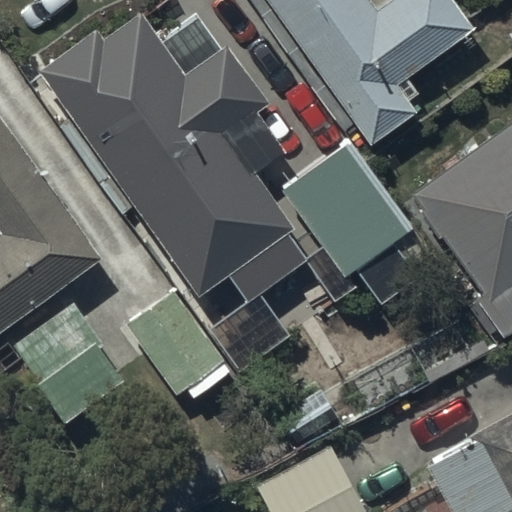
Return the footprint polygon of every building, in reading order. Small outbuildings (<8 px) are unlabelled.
[(261,0),(364,145),(411,112),(392,85),(468,29),(448,0),(382,0),(370,9),(364,0),(261,0)] [(34,69),(191,297),(223,275),(242,303),(303,257),(284,232),(289,227),(249,175),(282,149),(252,111),(263,102),(220,46),(183,74),(136,9),(98,37),(91,27),(34,69)] [(0,327),(95,258),(0,123),(0,327)] [(511,129),(508,124),(404,194),(433,238),(439,238),(478,293),(470,298),(498,338),(511,330),(511,129)] [(339,143),(276,189),(341,277),(353,268),(372,293),(416,261),(397,236),(403,231),(339,143)] [(172,396),(182,388),(189,398),(228,370),(169,289),(120,324),(172,396)] [(122,380),(71,301),(7,342),(33,381),(30,383),(56,423),(122,380)] [(467,440),(420,465),(445,511),(511,511),(511,407),(463,434),(467,440)] [(361,511),(325,445),(250,486),(264,511),(361,511)]
